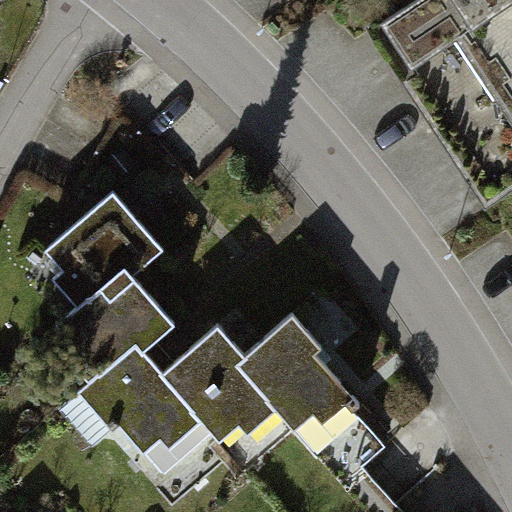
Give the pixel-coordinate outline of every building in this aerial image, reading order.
[(511,0),(416,0),(382,23),(498,200),(511,191),(511,0)] [(114,189),(47,248),(89,295),(125,264),(134,274),(166,247),(114,189)] [(89,295),(57,323),(101,373),(137,341),(145,350),(176,322),(134,274),(125,264),(89,295)] [(321,343),(293,312),(246,353),(237,361),(270,399),(297,430),(345,388),(312,351),(321,343)] [(246,353),(219,322),(163,371),(215,430),(223,440),(270,399),(237,361),(246,353)] [(145,350),(137,341),(101,373),(80,391),(112,428),(119,422),(164,474),(215,430),(163,371),(145,350)]
